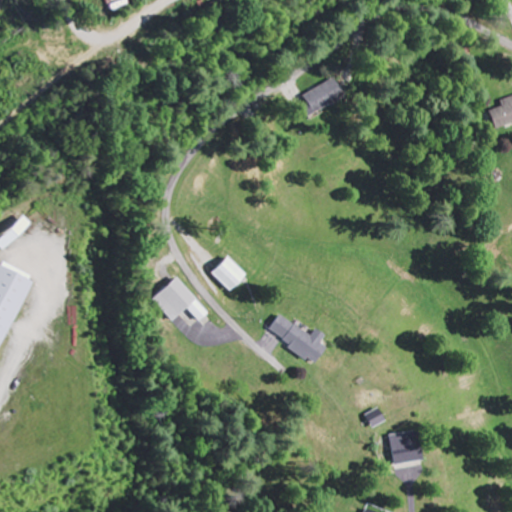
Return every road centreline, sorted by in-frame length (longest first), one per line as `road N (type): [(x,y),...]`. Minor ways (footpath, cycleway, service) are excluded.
road 1 (residential): [(511,45),(427,8),(385,11),(230,114),(183,163),(167,204),(182,261),(269,357)]
road 2 (residential): [(171,0),(0,125)]
